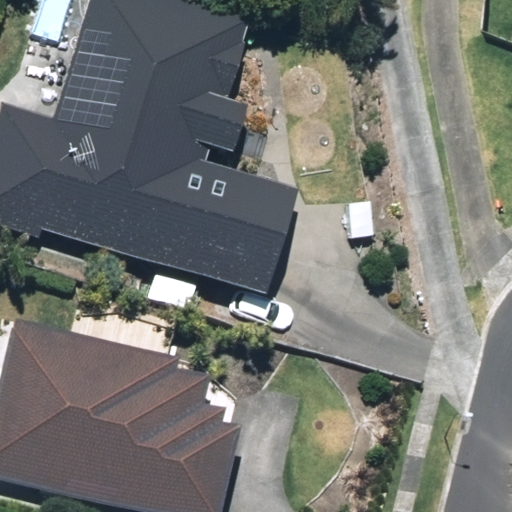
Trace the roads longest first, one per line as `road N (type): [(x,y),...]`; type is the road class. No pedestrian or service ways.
road 1 (unknown): [(511,337),(457,226),(390,0)]
road 2 (residential): [(483,511),(511,373)]
